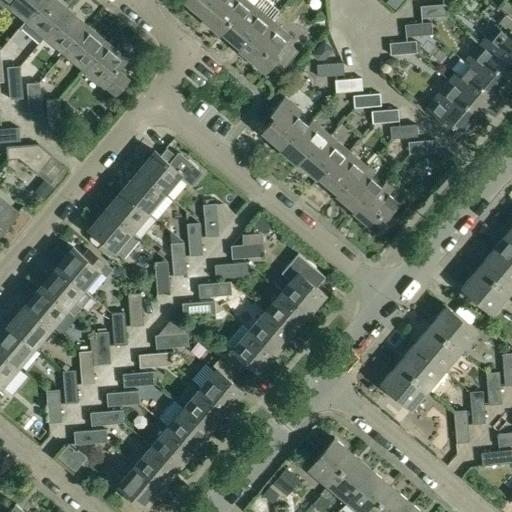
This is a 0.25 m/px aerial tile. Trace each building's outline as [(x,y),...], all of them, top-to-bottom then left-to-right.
[(0,0),(0,7),(2,9),(6,4),(9,0),(0,0)] [(9,0),(6,4),(26,20),(43,0),(9,0)] [(43,0),(26,20),(21,26),(41,42),(46,37),(69,9),(58,0),(43,0)] [(184,0),(184,1),(202,17),(214,3),(220,7),(225,0),(184,0)] [(239,21),(253,5),(257,1),(255,0),(225,0),(220,7),(214,3),(202,17),(203,17),(201,19),(219,34),(234,17),(239,21)] [(446,4),(420,6),(421,18),(447,16),(446,4)] [(234,17),(219,34),(220,34),(221,33),(239,48),(251,34),(256,38),(271,20),(261,11),(253,5),(239,21),(234,17)] [(69,9),(46,37),(65,53),(88,26),(69,9)] [(239,48),(238,50),(265,73),(274,63),(283,70),(298,52),(286,41),(290,36),(279,27),(271,20),(256,38),(251,34),(239,48)] [(431,23),(405,25),(406,37),(432,35),(431,23)] [(88,26),(65,53),(85,70),(108,42),(88,26)] [(486,36),(480,44),(498,58),(493,64),(507,77),(508,76),(509,78),(511,74),(511,38),(500,29),(500,30),(491,40),(486,36)] [(333,49),(323,40),(311,54),(317,59),(325,59),(333,49)] [(415,41),(389,43),(390,55),(416,53),(415,41)] [(108,42),(85,70),(104,86),(115,95),(129,79),(118,69),(127,58),(108,42)] [(471,54),(464,62),(480,75),(476,81),(494,96),(492,94),(497,89),(507,77),(493,64),(498,58),(480,44),(484,48),(476,58),(471,54)] [(455,73),(449,81),(467,96),(462,101),(477,113),(477,112),(479,114),(482,109),(494,96),(476,81),(480,75),(464,62),(469,67),(461,77),(455,73)] [(343,63),(316,65),(317,77),(344,75),(343,63)] [(20,66),(7,67),(9,99),(22,99),(20,66)] [(344,79),(335,80),(336,92),(362,90),(361,78),(344,79)] [(433,99),(426,108),(443,121),(445,118),(461,132),(477,113),(462,101),(467,96),(449,81),(440,91),(433,99)] [(39,83),(27,84),(29,116),(42,115),(39,83)] [(362,95),(353,96),(354,108),(380,105),(379,93),(362,95)] [(273,117),(261,132),(279,148),(291,134),(297,138),(312,120),(311,120),(307,125),(297,116),(301,111),(284,97),(270,114),(273,117)] [(59,99),(45,100),(48,132),(62,131),(59,99)] [(398,109),(371,111),(372,123),(399,121),(398,109)] [(280,148),(278,150),(296,165),(311,147),(317,152),(330,136),(320,127),(312,120),(297,138),(291,134),(279,148),(280,148)] [(399,126),(390,127),(391,139),(417,136),(416,124),(399,126)] [(19,128),(0,129),(0,142),(20,141),(19,128)] [(336,166),(349,151),(338,143),(330,136),(317,152),(311,147),(296,165),(298,164),(316,179),(331,161),(336,166)] [(417,141),(408,142),(409,154),(435,152),(434,140),(417,141)] [(7,159),(19,159),(37,174),(52,156),(38,145),(6,146),(7,159)] [(154,151),(137,170),(165,193),(179,177),(190,186),(202,172),(179,152),(169,164),(154,151)] [(331,161),(316,179),(318,177),(336,193),(348,178),(353,183),(367,167),(366,166),(356,158),(349,151),(336,166),(331,161)] [(335,195),(353,210),(365,195),(370,200),(385,182),(380,187),(370,178),(374,173),(367,167),(353,183),(348,178),(336,193),(335,195)] [(165,193),(137,170),(121,190),(148,213),(165,193)] [(353,210),(352,212),(379,235),(393,219),(389,215),(404,198),(403,197),(399,202),(389,194),(393,189),(385,182),(370,200),(365,195),(353,210)] [(132,232),(148,213),(121,190),(104,209),(132,232)] [(0,232),(15,214),(0,201),(0,232)] [(216,203),(203,204),(206,236),(218,235),(216,203)] [(104,209),(88,228),(103,241),(98,247),(111,257),(115,252),(122,257),(139,238),(132,232),(104,209)] [(200,222),(187,224),(189,256),(202,254),(200,222)] [(511,232),(508,229),(492,248),(511,264),(511,232)] [(183,241),(170,243),(173,275),(186,274),(183,241)] [(262,242),(231,245),(232,258),(264,256),(262,242)] [(56,266),(84,290),(100,270),(106,275),(113,267),(88,246),(81,254),(72,247),(56,266)] [(511,264),(492,248),(477,267),(508,293),(511,289),(511,264)] [(325,295),(316,287),(325,277),(298,254),(282,273),(290,280),(281,291),(308,314),(325,295)] [(167,261),(154,262),(157,294),(170,293),(167,261)] [(246,261),(214,265),(216,278),(248,274),(246,261)] [(39,286),(67,309),(73,315),(81,306),(74,301),(84,290),(56,266),(39,286)] [(508,293),(477,267),(460,287),(491,313),(508,293)] [(230,281),(198,284),(199,297),(231,294),(230,281)] [(39,286),(23,305),(50,329),(53,326),(57,321),(67,309),(39,286)] [(292,334),(308,314),(281,291),(264,310),(292,334)] [(140,293),(127,294),(130,326),(143,325),(140,293)] [(214,301),(182,303),(183,316),(215,313),(214,301)] [(34,348),(50,329),(23,305),(6,325),(34,348)] [(444,305),(428,325),(459,352),(476,332),(444,305)] [(275,353),(292,334),(264,310),(248,330),(275,353)] [(124,312),(111,313),(113,345),(127,344),(124,312)] [(34,348),(6,325),(0,332),(0,352),(17,368),(34,348)] [(459,352),(428,325),(412,344),(444,371),(459,352)] [(259,373),(275,353),(248,330),(231,350),(259,373)] [(108,331),(95,332),(97,364),(110,363),(108,331)] [(187,332),(155,335),(156,348),(188,345),(187,332)] [(412,344),(396,363),(427,390),(444,371),(412,344)] [(91,350),(78,352),(81,384),(94,382),(91,350)] [(170,351),(138,354),(140,367),(171,365),(170,351)] [(17,368),(0,352),(0,385),(1,387),(17,368)] [(511,353),(501,354),(504,386),(511,385),(511,353)] [(427,390),(396,363),(379,383),(411,410),(427,390)] [(216,368),(200,387),(227,411),(244,391),(216,368)] [(75,370),(62,371),(64,403),(77,402),(75,370)] [(154,371),(122,374),(123,387),(155,384),(154,371)] [(499,372),(485,373),(488,406),(501,404),(499,372)] [(211,430),(227,411),(200,387),(183,407),(211,430)] [(58,389),(45,391),(48,423),(61,421),(58,389)] [(138,390),(106,393),(107,406),(139,403),(138,390)] [(482,391),(469,392),(472,425),(485,424),(482,391)] [(194,450),(211,430),(183,407),(167,426),(194,450)] [(121,410),(89,412),(90,425),(122,423),(121,410)] [(466,410),(453,411),(456,444),(469,443),(466,410)] [(178,469),(194,450),(167,426),(150,446),(178,469)] [(105,429),(73,432),(74,445),(106,442),(105,429)] [(511,433),(497,435),(498,447),(511,445),(511,433)] [(328,486),(354,455),(334,438),(308,469),(328,486)] [(150,446),(134,465),(161,489),(178,469),(150,446)] [(511,450),(481,454),(482,467),(511,463),(511,450)] [(347,502),(373,471),(354,455),(328,486),(347,502)] [(145,508),(161,489),(134,465),(117,485),(145,508)] [(299,479),(286,468),(273,484),(286,495),(299,479)] [(373,471),(347,502),(358,511),(371,511),(393,487),(373,471)] [(393,487),(371,511),(404,511),(412,504),(393,487)] [(25,511),(16,503),(7,511),(25,511)]
